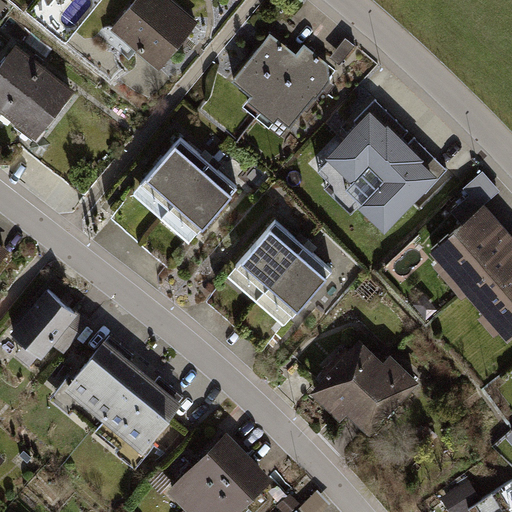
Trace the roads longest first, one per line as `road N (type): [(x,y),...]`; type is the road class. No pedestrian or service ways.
road 1 (residential): [(358,511),(199,352),(0,194)]
road 2 (residential): [(346,0),(511,154)]
